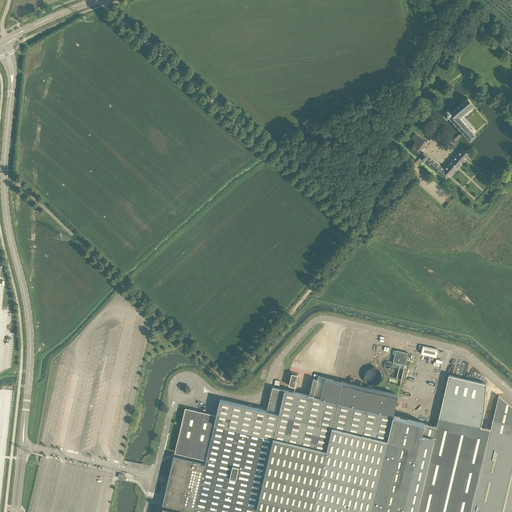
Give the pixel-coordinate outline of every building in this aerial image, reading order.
[(476,135),(475,135),(460,117),(474,105),(467,98),(451,113),(448,109),(443,114),(447,118),(448,116),(461,130),(465,134),(470,140),(476,135)] [(422,158),(423,160),(447,179),(469,155),(462,148),(444,168),(426,153),(421,149),(428,142),(415,133),(411,139),(415,142),(413,144),(414,144),(410,149),(420,157),(422,158)] [(438,349),(423,346),(421,354),(436,357),(438,349)] [(393,362),(405,365),(408,353),(396,350),(393,362)] [(382,377),(382,376),(382,375),(382,374),(381,372),(380,371),(380,370),(379,369),(378,368),(376,368),(375,368),(374,367),(372,367),(371,368),(370,368),(369,368),(368,369),(367,370),(366,371),(365,372),(365,374),(364,375),(364,376),(364,377),(365,379),(365,380),(366,381),(367,382),(368,383),(369,384),(370,384),(371,385),(372,385),(374,385),(375,385),(376,384),(378,384),(379,383),(380,382),(380,381),(381,380),(382,379),(382,377)] [(293,374),(290,385),(296,387),(299,375),(293,374)] [(511,511),(511,406),(499,396),(490,429),(480,427),(484,412),(486,384),(449,375),(436,426),(424,423),(425,423),(393,415),(398,395),(325,378),(325,377),(319,375),(318,379),(313,378),(309,395),(272,387),(267,410),(263,409),(264,408),(259,407),(259,408),(220,399),(216,415),(185,408),(175,453),(206,460),(205,464),(201,463),(201,461),(174,455),(163,502),(164,503),(163,506),(161,506),(159,511),(511,511)]
